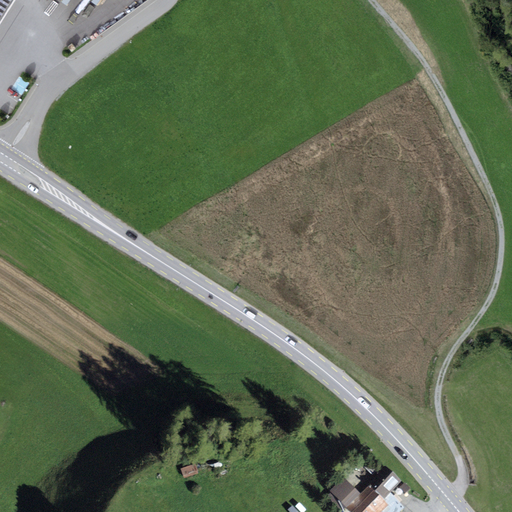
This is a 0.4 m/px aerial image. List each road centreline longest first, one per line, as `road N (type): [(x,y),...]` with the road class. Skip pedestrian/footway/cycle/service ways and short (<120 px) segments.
road 1 (primary): [(459,511),(376,418),(300,352),(2,160)]
road 2 (track): [(372,0),(451,108),(502,234),(491,296),(439,384),(440,420),(462,472),(443,511)]
road 3 (residential): [(2,160),(54,84),(167,0)]
